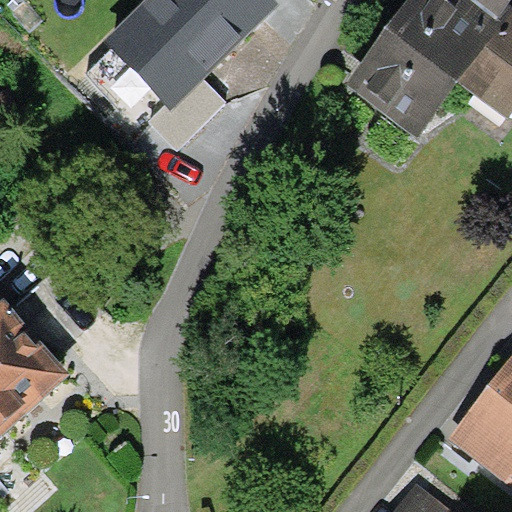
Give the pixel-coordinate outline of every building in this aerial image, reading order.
[(273,20),(251,0),(150,0),(98,56),(157,111),(140,130),(179,166),(230,110),(208,90),(273,20)] [(403,0),(336,94),(406,144),(441,95),(497,135),(511,115),(511,20),(483,0),(403,0)] [(0,438),(58,388),(0,322),(0,438)] [(511,361),(452,439),(511,486),(511,361)] [(437,511),(415,492),(397,511),(437,511)]
